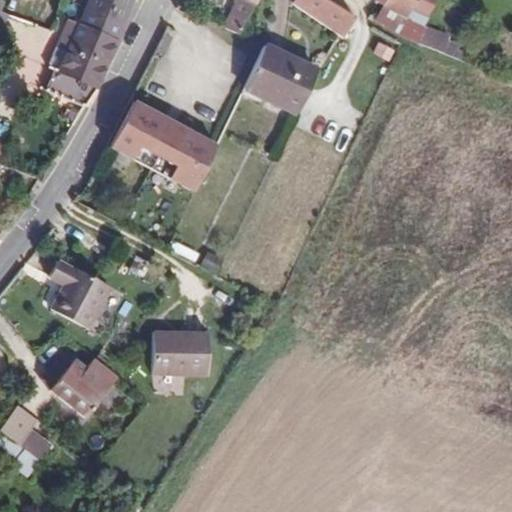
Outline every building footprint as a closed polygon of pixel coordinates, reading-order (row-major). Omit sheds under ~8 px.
[(53,33),(41,63),(45,65),(89,82),(123,0),(76,0),(72,11),(63,34),(54,30),(53,33)] [(225,0),(213,23),(227,31),(244,0),(225,0)] [(288,0),(334,27),(337,29),(351,9),(334,0),(288,0)] [(442,33),(446,26),(426,15),(424,19),(399,8),(386,0),(376,0),(370,14),(401,32),(436,47),(442,33)] [(404,0),(403,2),(426,15),(434,0),(404,0)] [(72,11),(62,9),(54,30),(63,34),(72,11)] [(149,44),(159,49),(167,32),(158,27),(149,44)] [(476,56),(477,52),(466,48),(467,43),(442,33),(436,47),(479,65),(482,58),(476,56)] [(238,83),(293,109),(315,65),(264,39),(259,49),(255,47),(238,83)] [(78,101),(89,82),(45,65),(38,86),(78,101)] [(125,94),(104,141),(126,152),(133,140),(141,144),(159,112),(125,94)] [(133,140),(126,152),(163,171),(169,158),(161,155),(177,121),(159,112),(141,144),(133,140)] [(163,171),(190,184),(211,139),(177,121),(161,155),(169,158),(163,171)] [(189,259),(195,248),(167,233),(162,244),(189,259)] [(196,260),(211,267),(219,254),(203,247),(196,260)] [(45,310),(80,330),(104,286),(70,268),(68,271),(52,262),(42,278),(58,287),(45,310)] [(202,375),(202,374),(204,334),(149,332),(148,373),(202,375)] [(37,396),(72,423),(104,380),(95,373),(81,363),(73,373),(61,364),(47,361),(35,378),(45,386),(37,396)] [(35,378),(28,388),(37,396),(45,386),(35,378)] [(0,443),(11,453),(22,439),(29,430),(9,412),(0,421),(0,443)] [(32,468),(42,453),(22,439),(11,453),(13,455),(30,467),(32,468)] [(13,455),(11,453),(0,443),(0,461),(8,468),(4,474),(16,483),(30,467),(13,455)]
